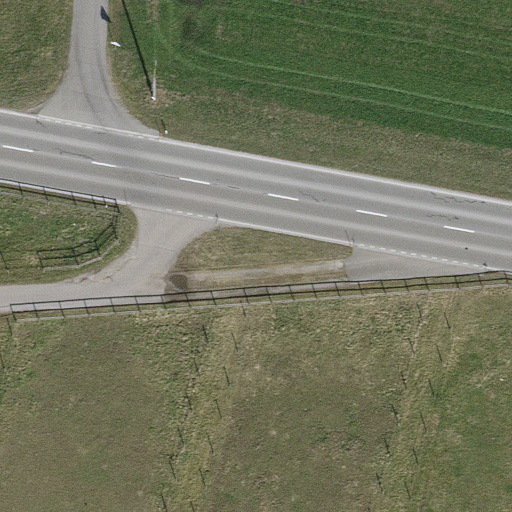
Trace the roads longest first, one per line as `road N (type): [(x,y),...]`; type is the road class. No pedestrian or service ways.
road 1 (primary): [(511,239),(76,161)]
road 2 (unclassified): [(76,161),(83,0)]
